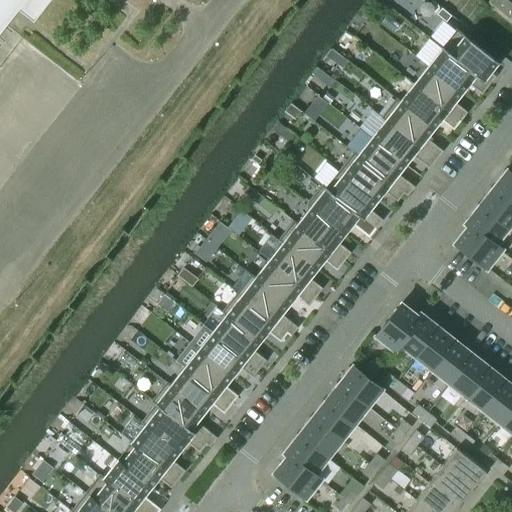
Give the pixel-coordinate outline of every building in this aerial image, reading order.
[(47,0),(0,0),(0,22),(15,3),(33,18),(47,0)] [(511,5),(504,0),(490,0),(489,2),(495,6),(509,17),(511,13),(511,5)] [(441,8),(436,14),(446,22),(451,16),(441,8)] [(455,30),(442,48),(488,85),(495,76),(491,72),(497,63),(498,64),(499,63),(493,58),(493,57),(492,56),(492,57),(470,40),(471,40),(470,39),(469,39),(456,29),(455,30)] [(442,48),(427,66),(462,93),(469,84),(481,94),(488,85),(442,48)] [(427,66),(413,84),(460,121),(467,112),(455,102),(462,93),(427,66)] [(400,101),(399,102),(434,129),(441,120),(453,129),(460,121),(413,84),(400,101)] [(396,98),(381,117),(384,120),(385,120),(436,159),(443,151),(426,138),(434,129),(399,102),(400,101),(396,98)] [(372,110),(358,127),(360,129),(405,164),(412,155),(429,168),(436,159),(385,120),(384,120),(381,117),(372,110)] [(360,129),(346,146),(354,152),(357,155),(404,192),(403,193),(407,196),(414,186),(398,174),(405,164),(360,129)] [(354,152),(339,170),(377,200),(384,191),(397,201),(403,193),(404,192),(357,155),(354,152)] [(325,187),(325,188),(375,228),(382,219),(370,210),(377,200),(339,170),(325,187)] [(511,175),(506,170),(492,188),(511,203),(511,175)] [(322,184),(306,204),(310,207),(311,206),(345,233),(352,224),(369,237),(375,228),(325,188),(325,187),(322,184)] [(511,203),(492,188),(478,205),(511,231),(511,229),(511,203)] [(478,205),(465,222),(501,250),(502,249),(498,247),(511,231),(478,205)] [(297,223),(297,224),(343,261),(350,252),(338,242),(345,233),(311,206),(310,207),(297,223)] [(293,220),(278,240),(282,243),(282,242),(317,269),(324,260),(336,270),(343,261),(297,224),(297,223),(293,220)] [(467,225),(454,242),(460,247),(460,248),(477,261),(487,268),(501,250),(465,222),(464,223),(467,225)] [(282,243),(268,260),(315,297),(322,288),(310,278),(317,269),(282,242),(282,243)] [(255,277),(254,278),(289,305),(296,296),(308,306),(315,297),(268,260),(255,277)] [(251,274),(236,293),(287,333),(290,336),(298,327),(282,314),(289,305),(254,278),(255,277),(251,274)] [(236,293),(222,311),(225,314),(226,313),(260,341),(268,332),(280,341),(287,333),(236,293)] [(384,325),(375,336),(394,350),(399,344),(398,343),(419,317),(401,303),(396,309),(383,325),(384,325)] [(225,314),(212,331),(259,368),(266,360),(253,350),(260,341),(226,313),(225,314)] [(419,317),(398,343),(399,344),(415,357),(438,327),(421,313),(419,317)] [(438,327),(415,357),(432,370),(455,340),(438,327)] [(212,331),(198,349),(232,377),(239,367),(252,377),(259,368),(212,331)] [(455,340),(432,370),(449,383),(472,354),(455,340)] [(198,349),(184,367),(231,404),(237,395),(225,386),(232,377),(198,349)] [(472,354),(449,383),(466,397),(489,367),(472,354)] [(371,359),(364,367),(374,374),(380,367),(371,359)] [(352,365),(338,384),(367,407),(382,389),(381,388),(352,366),(353,366),(352,365)] [(170,384),(169,385),(204,412),(211,403),(224,413),(231,404),(184,367),(170,384)] [(489,367),(466,397),(483,410),(506,381),(489,367)] [(387,373),(381,380),(391,388),(397,380),(387,373)] [(397,380),(391,388),(400,395),(406,387),(397,380)] [(166,381),(151,401),(155,404),(155,403),(206,443),(210,446),(217,437),(197,421),(204,412),(169,385),(170,384),(166,381)] [(511,385),(506,381),(483,410),(500,424),(511,408),(511,385)] [(338,384),(324,400),(354,424),(367,407),(338,384)] [(324,400),(311,417),(341,441),(354,424),(324,400)] [(155,404),(141,422),(144,425),(145,424),(179,451),(187,442),(199,452),(206,443),(155,403),(155,404)] [(417,404),(411,412),(420,420),(427,412),(417,404)] [(511,408),(500,424),(511,433),(511,408)] [(427,412),(420,420),(430,427),(436,419),(427,412)] [(311,417),(297,434),(327,458),(341,441),(311,417)] [(403,420),(396,429),(403,435),(411,426),(403,420)] [(144,425),(131,442),(178,479),(185,470),(172,460),(179,451),(145,424),(144,425)] [(455,426),(449,434),(458,441),(465,433),(455,426)] [(396,429),(388,439),(396,445),(403,435),(396,429)] [(415,430),(408,439),(416,446),(423,436),(415,430)] [(465,433),(458,441),(468,449),(474,441),(465,433)] [(297,434),(283,452),(286,455),(287,454),(314,475),(315,474),(327,458),(297,434)] [(408,439),(401,449),(409,455),(416,446),(408,439)] [(131,442),(117,460),(151,487),(158,478),(171,488),(178,479),(131,442)] [(455,448),(441,466),(471,489),(485,471),(455,448)] [(489,453),(483,461),(492,468),(499,460),(489,453)] [(286,455),(273,471),(280,477),(279,477),(296,490),(297,490),(306,497),(321,479),(315,474),(314,475),(287,454),(286,455)] [(376,454),(369,463),(377,469),(384,460),(376,454)] [(103,477),(103,478),(146,511),(157,511),(160,509),(144,496),(151,487),(117,460),(103,477)] [(499,460),(492,468),(502,475),(508,467),(499,460)] [(369,463),(361,472),(369,479),(377,469),(369,463)] [(389,464),(381,473),(389,480),(397,470),(389,464)] [(441,466),(428,483),(458,506),(471,489),(441,466)] [(381,473),(374,483),(382,489),(389,480),(381,473)] [(100,474),(85,493),(109,511),(146,511),(103,478),(103,477),(100,474)] [(428,483),(414,500),(430,511),(452,511),(458,506),(428,483)] [(349,488),(342,497),(350,503),(357,494),(349,488)] [(109,511),(85,493),(71,511),(72,511),(109,511)] [(11,496),(3,506),(7,509),(17,508),(21,503),(11,496)] [(342,497),(335,506),(341,511),(343,511),(350,503),(342,497)] [(362,498),(355,507),(360,511),(363,511),(370,504),(362,498)] [(430,511),(414,500),(404,511),(430,511)]
